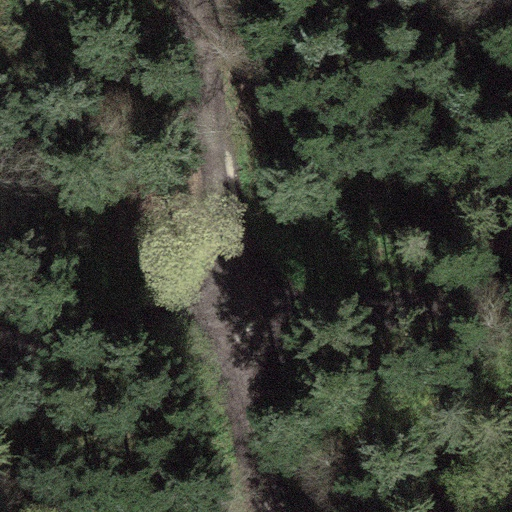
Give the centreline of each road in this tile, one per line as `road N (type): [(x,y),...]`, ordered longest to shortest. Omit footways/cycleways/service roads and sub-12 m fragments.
road 1 (track): [(258,511),(189,0)]
road 2 (track): [(0,330),(511,284)]
